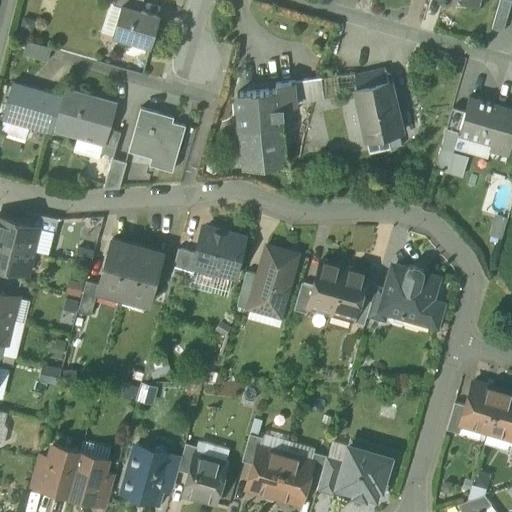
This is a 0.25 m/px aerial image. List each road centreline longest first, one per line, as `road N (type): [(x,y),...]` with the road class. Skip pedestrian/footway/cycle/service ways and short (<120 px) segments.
road 1 (residential): [(0,190),(74,206),(240,190),(295,215),(415,214),(454,244),(473,278),(452,351)]
road 2 (residential): [(294,0),(511,66)]
road 3 (residential): [(452,351),(407,511)]
